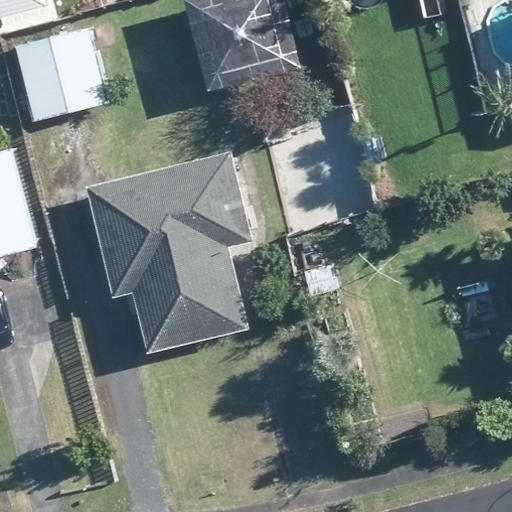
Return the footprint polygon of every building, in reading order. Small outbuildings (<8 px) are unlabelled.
[(0,0),(0,20),(53,7),(51,0),(0,0)] [(233,79),(296,64),(281,0),(179,0),(200,87),(222,82),(233,79)] [(473,46),(462,0),(435,0),(423,3),(434,54),(473,46)] [(35,117),(103,100),(84,25),(9,44),(27,118),(35,117)] [(365,118),(284,136),(303,220),(384,202),(365,118)] [(0,145),(0,252),(32,244),(5,144),(0,145)] [(233,242),(246,238),(223,147),(122,173),(81,184),(109,291),(129,287),(146,353),(244,326),(223,243),(233,242)] [(306,295),(329,291),(324,263),(301,267),(306,295)] [(74,465),(85,500),(112,490),(102,457),(74,465)]
